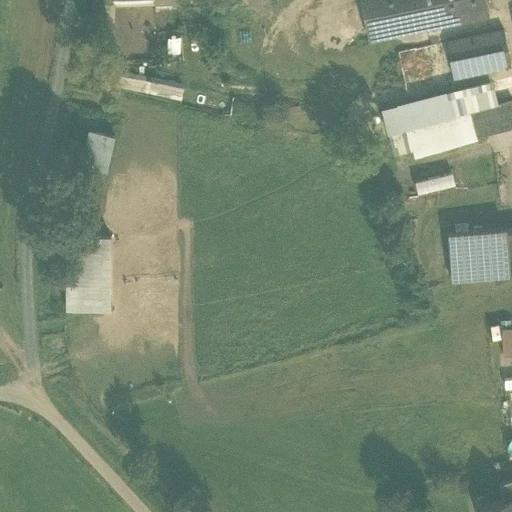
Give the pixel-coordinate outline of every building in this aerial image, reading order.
[(486,0),(362,0),(369,36),(489,13),(486,0)] [(203,22),(200,4),(188,6),(191,24),(203,22)] [(503,27),(446,38),(453,74),(510,63),(503,27)] [(471,106),(511,97),(511,94),(505,72),(382,108),(389,131),(471,106)] [(117,87),(144,91),(146,80),(119,75),(117,87)] [(152,81),(150,92),(182,99),(184,87),(152,81)] [(511,97),(471,106),(389,131),(394,150),(414,144),(416,152),(477,134),(476,130),(511,122),(511,97)] [(89,129),(68,220),(93,226),(114,135),(89,129)] [(505,224),(448,228),(452,275),(508,272),(507,249),(505,224)] [(111,236),(66,236),(67,309),(111,308),(111,236)] [(511,324),(501,325),(502,352),(511,351),(511,324)] [(511,475),(499,479),(505,496),(511,493),(511,475)] [(511,511),(511,493),(505,496),(481,504),(483,511),(511,511)]
